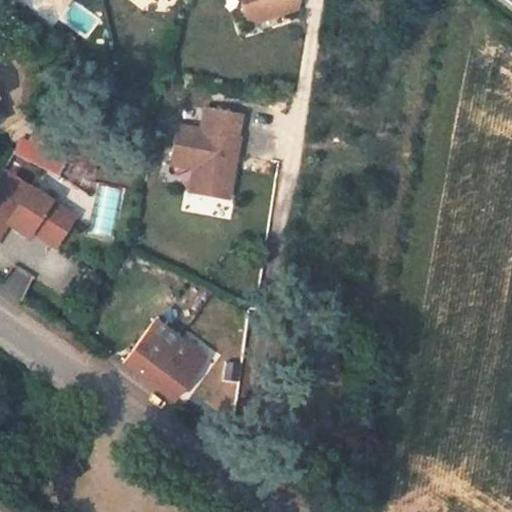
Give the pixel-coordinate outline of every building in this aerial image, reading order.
[(70,0),(28,0),(36,5),(39,0),(50,0),(63,9),(70,0)] [(63,9),(50,0),(39,0),(36,5),(56,20),(63,9)] [(241,0),(247,18),(261,13),(270,16),(297,7),(298,0),(241,0)] [(247,18),(249,24),(270,16),(261,13),(247,18)] [(238,116),(204,109),(199,131),(176,126),(169,163),(194,167),(205,169),(201,193),(227,198),(233,168),(229,162),(231,154),(235,155),(239,137),(234,136),(238,116)] [(113,149),(80,133),(68,160),(91,171),(98,158),(108,162),(113,149)] [(17,154),(61,177),(68,160),(27,139),(17,154)] [(190,191),(201,193),(205,169),(194,167),(190,191)] [(78,217),(6,171),(0,181),(0,241),(11,224),(24,232),(27,227),(33,230),(59,247),(78,217)] [(33,230),(27,227),(24,232),(30,236),(33,230)] [(0,292),(17,303),(34,277),(17,266),(0,291),(0,292)] [(203,358),(153,320),(122,362),(172,400),(203,358)]
